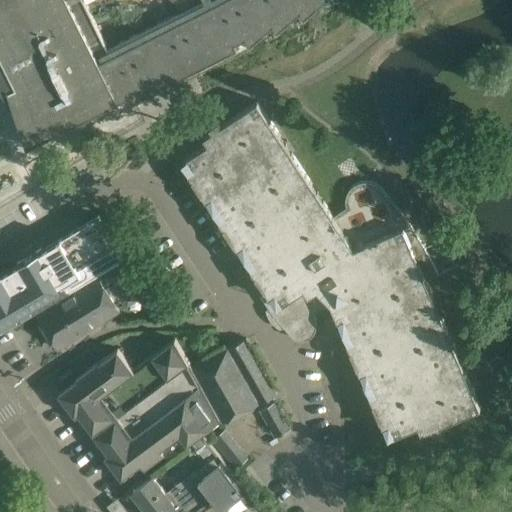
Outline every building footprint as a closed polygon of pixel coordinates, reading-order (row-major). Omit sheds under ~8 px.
[(0,0),(0,87),(4,95),(14,108),(27,147),(130,95),(131,98),(247,41),(250,45),(273,25),(277,32),(300,11),(304,18),(324,0),(328,0),(331,5),(333,3),(331,0),(0,0)] [(390,199),(379,186),(377,185),(376,184),(374,184),(371,182),(367,182),(364,182),(360,182),(357,183),(354,185),(351,188),(350,189),(349,190),(348,192),(348,193),(347,195),(346,197),(346,198),(346,200),(346,202),(346,204),(346,205),(347,207),(333,216),(258,101),(222,125),(219,120),(210,126),(213,130),(204,136),(208,143),(186,157),(192,166),(187,170),(208,201),(214,197),(225,214),(219,218),(239,249),(245,245),(256,262),(250,266),(267,292),(262,296),(261,295),(260,295),(273,315),(292,337),(295,339),(298,340),(301,340),(304,340),(307,339),(309,338),(312,336),(315,333),(316,331),(317,328),(318,325),(318,322),(317,319),(316,317),(314,313),(332,305),(343,331),(349,329),(353,337),(347,340),(361,375),(368,372),(376,390),(369,393),(384,428),(390,425),(394,435),(418,425),(421,432),(431,428),(433,433),(443,429),(441,424),(480,407),(426,280),(440,275),(439,273),(438,274),(436,267),(427,251),(416,233),(404,215),(390,199)] [(0,272),(0,331),(42,306),(74,288),(108,267),(117,261),(91,219),(48,244),(0,272)] [(127,305),(157,286),(137,254),(38,315),(57,348),(120,309),(119,307),(126,303),(127,305)] [(162,295),(158,288),(144,296),(149,303),(147,304),(156,318),(172,308),(164,294),(162,295)] [(77,379),(58,393),(75,416),(78,413),(108,453),(105,455),(122,478),(141,464),(145,469),(164,455),(167,459),(221,419),(192,367),(188,361),(175,338),(133,369),(118,348),(99,363),(97,361),(76,377),(77,379)] [(276,437),(277,437),(291,428),(276,401),(275,401),(273,397),(278,394),(246,338),(192,367),(221,419),(223,423),(258,404),(261,409),(260,409),(276,437)] [(223,431),(209,443),(217,452),(225,445),(231,440),(224,432),(223,431)] [(154,476),(132,492),(147,511),(201,511),(217,500),(223,508),(246,490),(238,479),(233,483),(214,458),(197,471),(195,469),(166,492),(154,476)] [(262,511),(246,490),(223,508),(225,511),(262,511)] [(133,511),(121,496),(111,504),(116,511),(133,511)]
